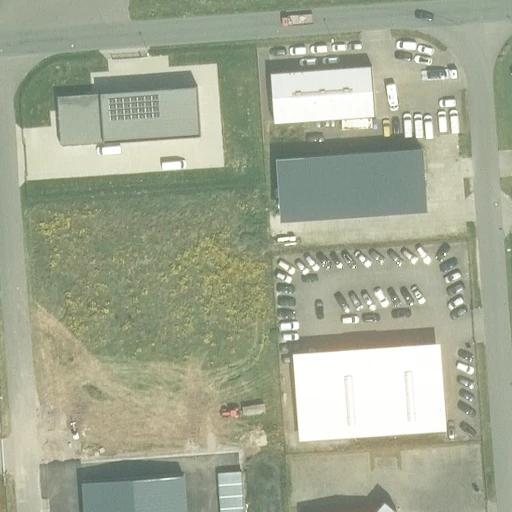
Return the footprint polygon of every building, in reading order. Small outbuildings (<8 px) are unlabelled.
[(369,59),(269,67),(273,122),(374,114),(369,59)] [(59,145),(199,135),(195,78),(98,85),(98,88),(55,92),(59,145)] [(424,200),(421,141),(275,151),(278,209),(424,200)] [(439,336),(292,347),(298,435),(445,425),(439,336)] [(186,511),(184,475),(83,482),(84,511),(186,511)] [(373,505),(303,510),(303,511),(386,511),(394,503),(383,494),(373,505)]
